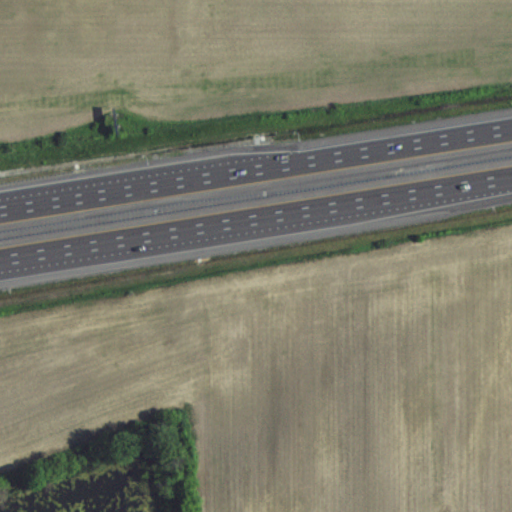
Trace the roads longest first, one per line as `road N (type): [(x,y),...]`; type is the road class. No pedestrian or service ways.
road 1 (motorway): [(0,264),(511,181)]
road 2 (motorway): [(511,125),(0,206)]
